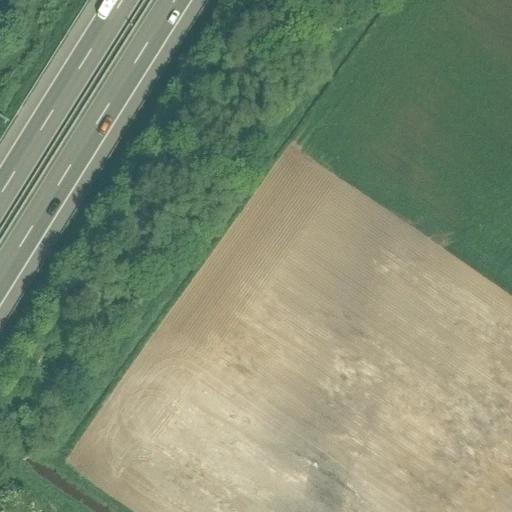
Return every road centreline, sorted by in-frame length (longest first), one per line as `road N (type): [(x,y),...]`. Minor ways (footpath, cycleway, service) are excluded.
road 1 (motorway): [(0,288),(175,0)]
road 2 (motorway): [(124,0),(0,203)]
